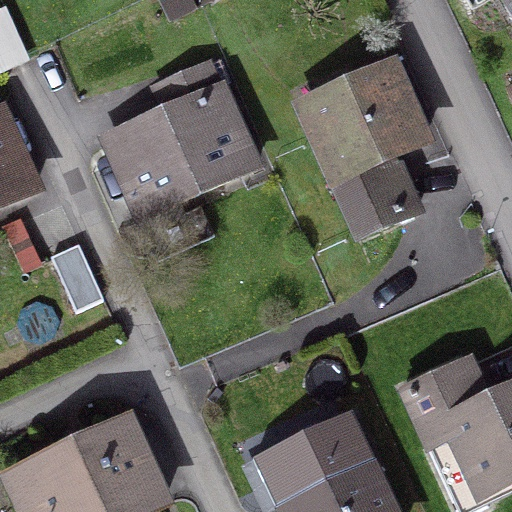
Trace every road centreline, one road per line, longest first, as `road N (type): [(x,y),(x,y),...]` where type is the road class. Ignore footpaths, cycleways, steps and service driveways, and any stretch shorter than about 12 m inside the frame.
road 1 (residential): [(221,511),(150,375),(0,442)]
road 2 (residential): [(511,207),(410,0)]
